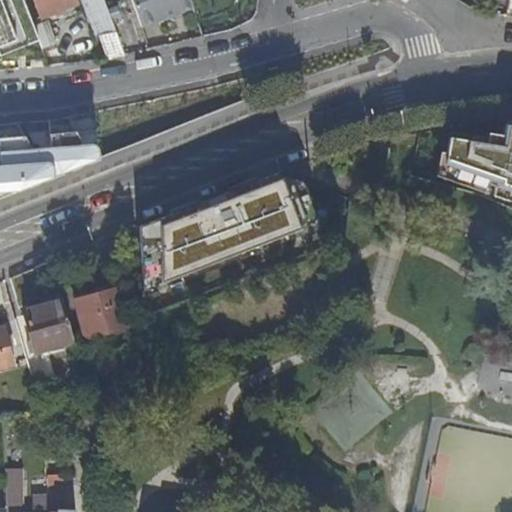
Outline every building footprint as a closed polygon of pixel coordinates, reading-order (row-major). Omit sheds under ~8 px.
[(0,0),(0,60),(39,45),(33,31),(21,0),(0,0)] [(69,0),(32,0),(40,20),(72,6),(69,0)] [(81,0),(96,40),(100,39),(116,35),(102,0),(81,0)] [(143,0),(152,23),(193,8),(189,0),(143,0)] [(39,45),(41,52),(55,47),(47,26),(33,31),(39,45)] [(100,39),(108,61),(124,58),(116,35),(100,39)] [(0,198),(21,191),(94,162),(157,136),(208,116),(195,92),(143,103),(56,123),(0,127),(0,198)] [(497,148),(446,139),(443,159),(511,187),(511,127),(504,126),(497,148)] [(274,172),(137,226),(142,297),(309,232),(307,225),(317,222),(303,182),(274,172)] [(119,234),(103,241),(112,272),(128,268),(119,234)] [(49,263),(9,279),(19,313),(22,312),(33,355),(73,344),(49,263)] [(85,340),(128,327),(117,288),(74,301),(85,340)] [(3,329),(0,329),(0,368),(12,365),(3,329)] [(435,456),(434,495),(447,495),(448,456),(435,456)] [(60,466),(45,466),(46,480),(58,479),(60,466)] [(59,511),(58,479),(46,480),(48,511),(59,511)] [(21,480),(5,480),(6,507),(22,507),(21,480)]
